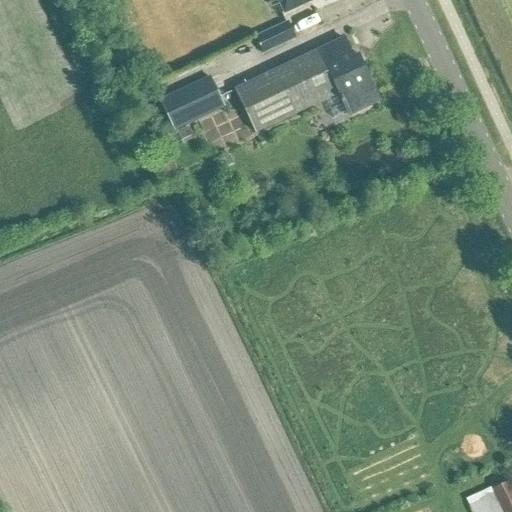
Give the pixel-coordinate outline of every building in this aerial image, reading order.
[(99,0),(116,36),(134,27),(121,0),(99,0)] [(277,0),(284,14),(312,0),(277,0)] [(261,53),(294,39),(294,38),(287,22),(254,36),(261,53)] [(337,42),(234,90),(255,134),(339,94),(348,114),(378,99),(359,58),(353,60),(343,39),(337,42)] [(222,107),(209,78),(160,101),(173,130),(222,107)] [(188,128),(177,133),(182,144),(194,139),(188,128)] [(511,511),(511,490),(508,483),(492,490),(501,511),(511,511)]
